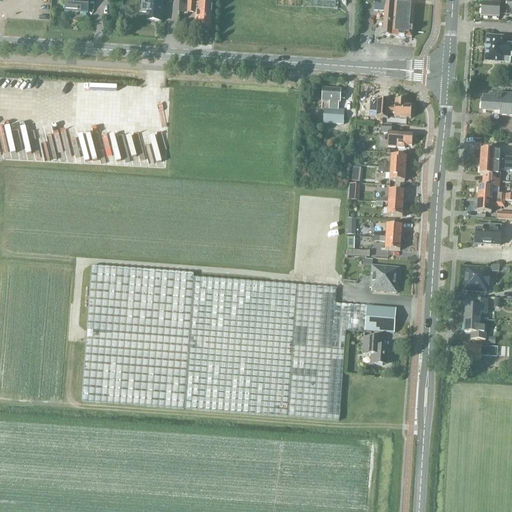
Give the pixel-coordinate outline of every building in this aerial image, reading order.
[(65,0),(65,12),(87,14),(88,0),(65,0)] [(146,0),(146,3),(144,2),(143,14),(148,14),(147,22),(162,23),(163,4),(162,3),(161,0),(146,0)] [(179,0),(179,13),(196,14),(195,28),(212,29),(213,13),(212,13),(212,7),(214,7),(214,4),(198,3),(197,0),(179,0)] [(307,8),(335,10),(335,0),(305,0),(305,1),(307,1),(307,8)] [(385,12),(383,36),(398,37),(399,38),(405,39),(406,38),(412,38),(412,33),(413,33),(413,29),(412,29),(415,3),(393,2),(393,0),(374,0),(374,11),(385,12)] [(500,6),(500,5),(483,4),(482,18),(499,18),(499,15),(507,15),(508,11),(511,11),(511,0),(505,0),(505,7),(500,6)] [(484,62),(502,63),(502,58),(511,58),(511,47),(511,43),(503,43),(504,37),(486,36),(484,62)] [(330,102),(330,109),(338,110),(338,102),(340,102),(340,99),(344,99),(345,94),(341,94),(341,90),(324,89),(323,101),(330,102)] [(483,103),(482,107),(511,109),(511,94),(506,94),(498,94),(498,96),(496,95),(495,99),(484,98),(484,103),(483,103)] [(389,111),(389,105),(389,101),(379,101),(378,104),(378,108),(377,119),(388,120),(389,114),(395,114),(395,118),(411,119),(412,108),(407,107),(408,102),(396,101),(395,111),(389,111)] [(511,109),(482,107),(482,112),(501,113),(501,116),(511,116),(511,109)] [(338,110),(330,109),(324,109),(323,123),(343,124),(344,110),(338,110)] [(389,134),(388,148),(406,149),(406,147),(413,148),(414,135),(394,134),(394,127),(383,126),(383,134),(389,134)] [(482,151),(481,163),(511,165),(511,158),(501,158),(502,152),(482,151)] [(385,169),(391,170),(406,171),(407,158),(392,157),(391,163),(385,163),(385,165),(385,169)] [(511,165),(481,163),(480,176),(493,177),(493,183),(500,183),(500,177),(500,171),(511,171),(511,165)] [(385,169),(385,173),(385,174),(386,174),(391,174),(391,182),(405,183),(406,171),(391,170),(385,169)] [(479,188),(478,200),(492,201),(500,202),(501,195),(493,194),(493,189),(499,189),(500,183),(493,183),(492,189),(479,188)] [(349,185),(348,201),(357,202),(359,186),(349,185)] [(383,203),(383,204),(389,204),(403,205),(404,193),(390,192),(389,199),(383,199),(383,203)] [(500,202),(506,202),(506,203),(511,203),(511,195),(501,195),(500,202)] [(492,201),(478,200),(478,206),(476,206),(475,207),(475,211),(476,212),(478,212),(477,213),(491,214),(492,208),(504,209),(505,209),(506,203),(506,202),(500,202),(492,201)] [(403,205),(389,204),(388,216),(403,217),(403,205)] [(500,246),(501,226),(485,225),(485,230),(476,230),(476,238),(473,238),(474,248),(481,247),(481,245),(500,246)] [(388,226),(387,239),(401,240),(402,227),(388,226)] [(381,239),(380,243),(387,243),(386,251),(400,252),(401,240),(387,239),(381,238),(381,239)] [(372,293),(398,294),(399,269),(372,267),(371,284),(373,284),(372,293)] [(396,310),(367,308),(335,306),(336,289),(194,279),(194,275),(92,268),(81,403),(275,418),(340,423),(347,333),(366,334),(366,332),(395,335),(395,329),(396,310)] [(465,268),(464,291),(487,293),(487,286),(489,286),(490,270),(465,268)] [(466,307),(465,320),(480,321),(481,314),(487,314),(488,302),(473,301),(473,307),(466,307)] [(480,321),(465,320),(465,334),(471,334),(471,335),(471,340),(486,341),(486,328),(480,327),(480,321)] [(389,354),(389,349),(378,349),(378,341),(364,340),(364,348),(366,348),(366,356),(371,357),(371,366),(383,366),(383,365),(387,365),(387,363),(390,363),(391,354),(389,354)] [(497,358),(497,349),(482,348),(482,347),(464,346),(463,361),(481,361),(481,357),(497,358)] [(497,349),(497,358),(504,358),(508,358),(509,348),(504,348),(497,347),(497,349)]
